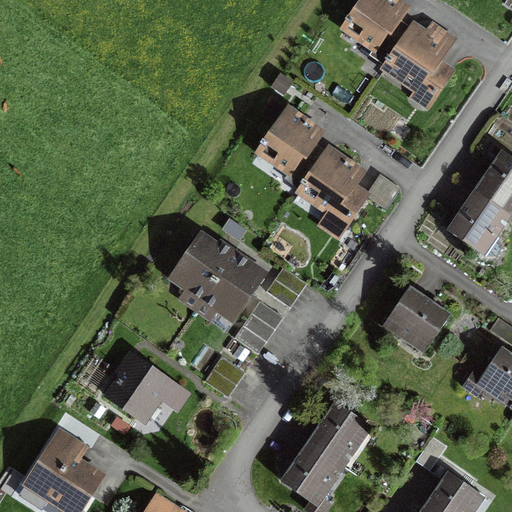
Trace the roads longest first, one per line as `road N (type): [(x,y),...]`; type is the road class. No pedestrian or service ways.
road 1 (track): [(311,0),(0,453)]
road 2 (residential): [(511,62),(231,466),(225,489),(248,511)]
